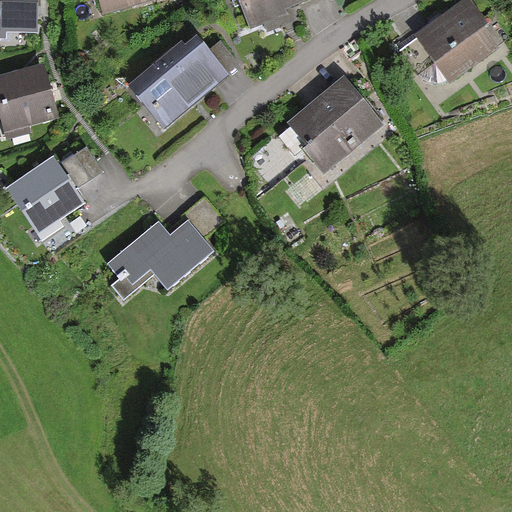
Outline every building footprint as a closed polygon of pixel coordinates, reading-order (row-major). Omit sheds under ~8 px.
[(33,0),(0,0),(0,24),(33,26),(33,0)] [(241,0),(250,22),(306,0),(241,0)] [(448,76),(494,43),(466,5),(421,38),(448,76)] [(199,36),(134,89),(162,123),(227,70),(199,36)] [(436,67),(423,77),(434,91),(447,81),(436,67)] [(43,70),(0,80),(0,103),(6,126),(54,113),(43,70)] [(345,81),(293,123),(326,164),(378,122),(345,81)] [(89,150),(64,169),(80,191),(105,172),(89,150)] [(54,163),(13,192),(40,229),(80,201),(54,163)] [(159,227),(114,266),(129,284),(149,267),(166,286),(208,251),(188,227),(171,241),(159,227)]
